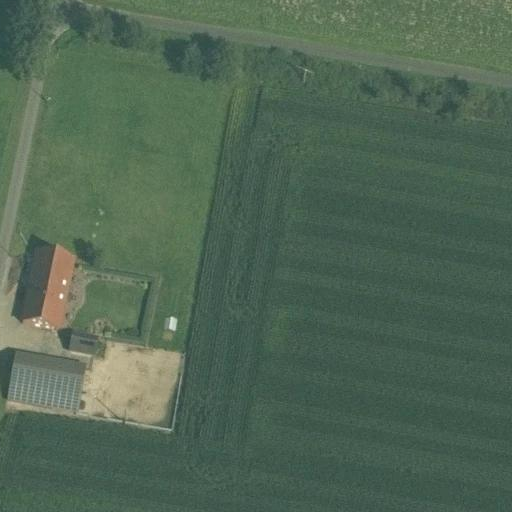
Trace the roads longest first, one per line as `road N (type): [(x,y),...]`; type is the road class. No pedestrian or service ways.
road 1 (residential): [(511,71),(71,0)]
road 2 (residential): [(0,231),(58,0)]
